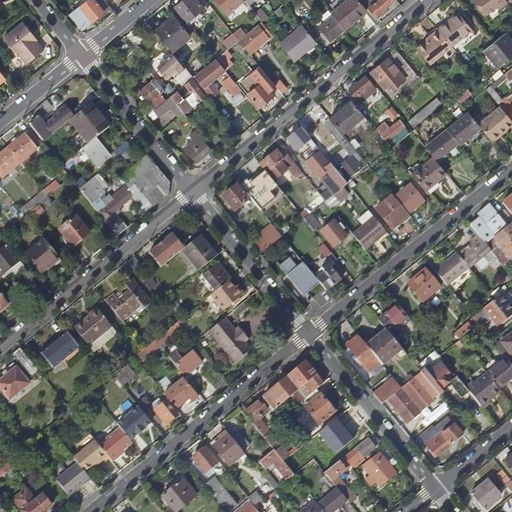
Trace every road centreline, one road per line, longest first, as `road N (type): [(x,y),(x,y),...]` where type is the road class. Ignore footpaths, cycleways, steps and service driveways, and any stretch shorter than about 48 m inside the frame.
road 1 (residential): [(191,191),(428,0)]
road 2 (residential): [(91,511),(309,334)]
road 3 (residential): [(309,334),(511,171)]
road 4 (residential): [(0,347),(191,191)]
road 5 (residential): [(309,334),(433,489)]
road 6 (residential): [(191,191),(309,334)]
road 7 (residential): [(80,54),(191,191)]
